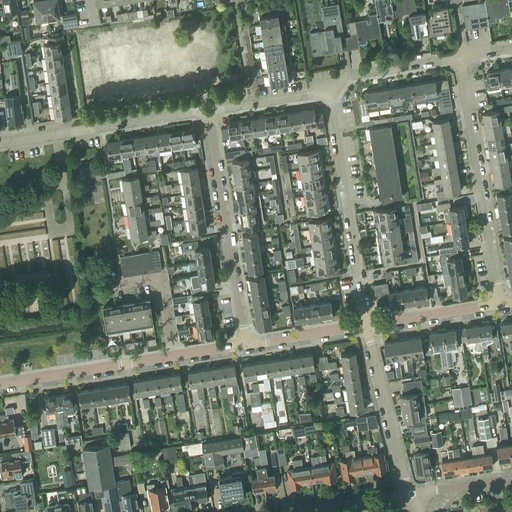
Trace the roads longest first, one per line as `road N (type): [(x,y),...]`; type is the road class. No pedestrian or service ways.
road 1 (residential): [(498,307),(458,58)]
road 2 (residential): [(249,348),(211,110)]
road 3 (residential): [(369,328),(328,93)]
road 4 (residential): [(0,142),(211,110)]
road 5 (residential): [(413,496),(369,328)]
road 6 (residential): [(0,385),(170,356)]
road 7 (residential): [(328,93),(349,74),(458,58)]
road 8 (residential): [(369,328),(498,307)]
road 9 (residential): [(249,348),(369,328)]
